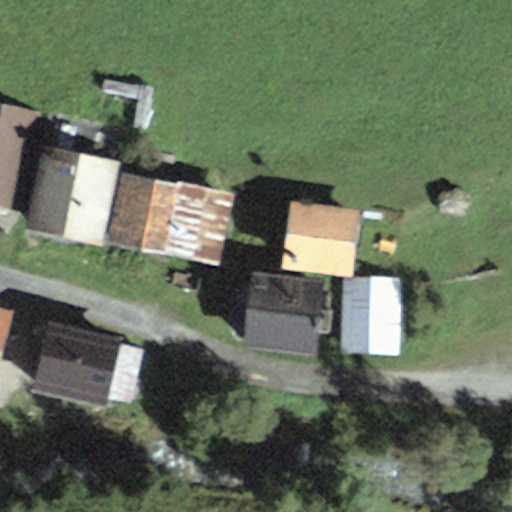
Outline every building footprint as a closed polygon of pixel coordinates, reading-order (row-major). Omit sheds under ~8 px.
[(20,115),(0,111),(0,208),(2,209),(20,115)] [(98,170),(32,156),(14,237),(80,252),(98,170)] [(148,195),(110,187),(97,245),(135,253),(148,195)] [(218,205),(166,194),(152,258),(204,269),(218,205)] [(340,225),(276,217),(268,278),(332,286),(340,225)] [(299,294),(236,285),(228,350),(290,358),(299,294)] [(396,293),(348,289),(344,351),(392,355),(396,293)] [(95,347),(37,333),(22,395),(80,409),(95,347)]
